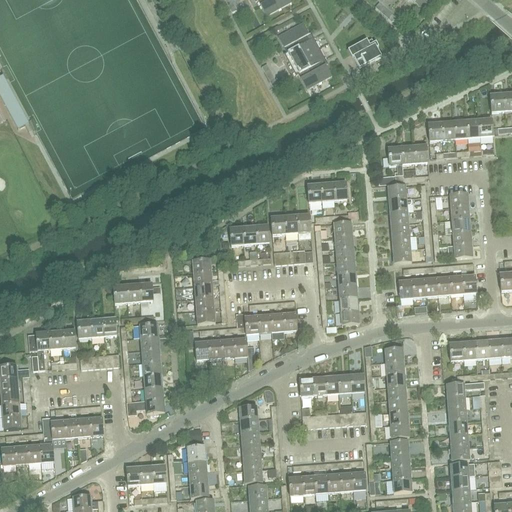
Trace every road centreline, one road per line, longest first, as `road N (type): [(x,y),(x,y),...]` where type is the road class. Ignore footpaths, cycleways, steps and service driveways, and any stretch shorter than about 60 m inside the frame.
road 1 (residential): [(117,458),(280,370)]
road 2 (residential): [(117,458),(115,385),(34,391)]
road 3 (residential): [(356,445),(287,447),(280,370)]
road 4 (residential): [(313,353),(308,284),(232,285)]
